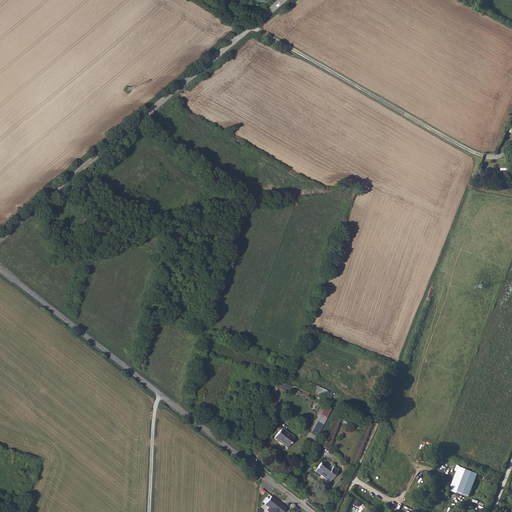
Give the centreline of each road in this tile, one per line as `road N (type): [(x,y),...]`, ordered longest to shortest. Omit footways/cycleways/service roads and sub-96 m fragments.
road 1 (unclassified): [(0,268),(311,511)]
road 2 (tertiary): [(0,238),(282,0)]
road 3 (track): [(251,26),(465,149),(511,155)]
road 4 (unclassified): [(339,511),(394,377)]
road 5 (track): [(149,511),(159,393)]
